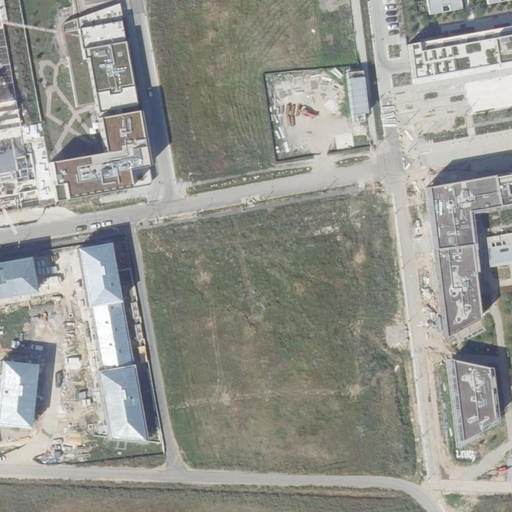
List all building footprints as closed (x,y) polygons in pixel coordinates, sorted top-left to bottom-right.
[(404,0),(404,9),(419,9),(419,0),(404,0)] [(422,0),(422,13),(466,5),(464,0),(422,0)] [(56,200),(149,183),(117,3),(62,23),(77,106),(85,105),(92,146),(47,153),(56,200)] [(0,209),(39,203),(32,155),(24,156),(0,11),(0,209)] [(354,11),(338,12),(338,25),(355,24),(354,11)] [(511,67),(511,26),(407,45),(412,85),(511,67)] [(343,61),(357,61),(356,29),(342,30),(343,61)] [(427,30),(417,32),(419,42),(428,40),(427,30)] [(333,31),(317,32),(320,64),(336,62),(335,47),(334,47),(333,31)] [(361,71),(346,72),(347,122),(362,122),(361,71)] [(511,168),(421,186),(440,339),(475,306),(468,266),(511,258),(511,168)] [(111,243),(76,248),(86,307),(91,307),(102,371),(97,372),(108,442),(145,442),(111,243)] [(29,258),(0,262),(0,297),(34,292),(29,258)] [(35,365),(0,361),(0,425),(29,429),(35,365)] [(483,371),(443,363),(450,445),(489,414),(483,371)]
